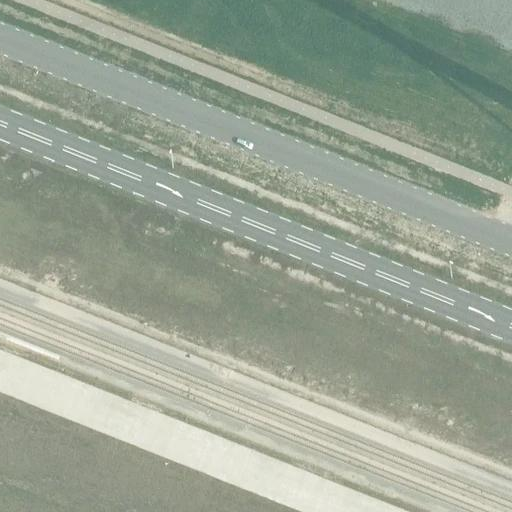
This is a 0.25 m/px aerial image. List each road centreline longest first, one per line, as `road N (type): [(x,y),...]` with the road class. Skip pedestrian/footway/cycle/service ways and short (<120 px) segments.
road 1 (secondary): [(511,327),(0,123)]
road 2 (unclassified): [(511,238),(0,36)]
